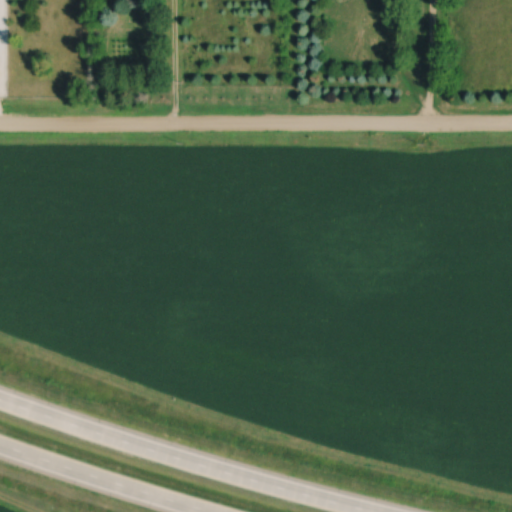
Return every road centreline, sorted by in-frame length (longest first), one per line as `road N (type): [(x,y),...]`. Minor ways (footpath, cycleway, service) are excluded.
road 1 (residential): [(0,122),(511,130)]
road 2 (trunk): [(368,511),(0,398)]
road 3 (trunk): [(0,443),(210,511)]
